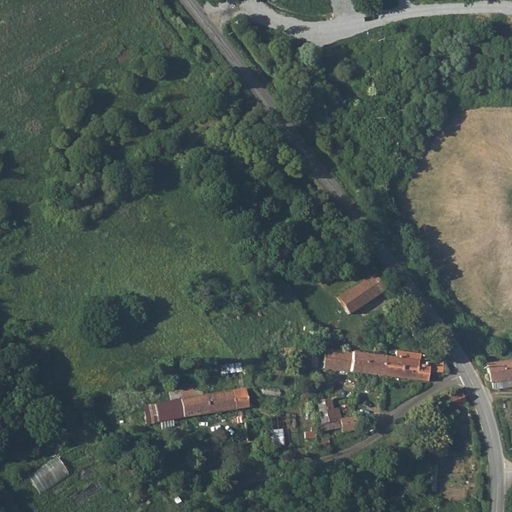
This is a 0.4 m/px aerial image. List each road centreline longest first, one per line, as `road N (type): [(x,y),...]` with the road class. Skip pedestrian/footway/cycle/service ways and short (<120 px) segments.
road 1 (tertiary): [(464,369),(182,0)]
road 2 (unclassified): [(464,369),(353,450),(259,480)]
road 3 (unclassified): [(259,480),(234,487),(222,480),(208,436),(216,425),(240,438),(245,468)]
road 4 (tertiary): [(494,511),(495,453),(464,369)]
